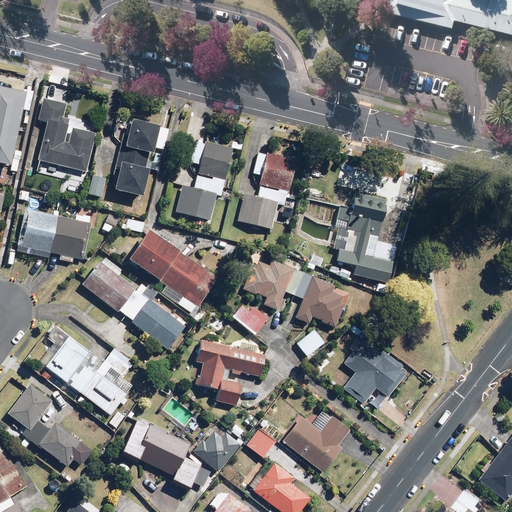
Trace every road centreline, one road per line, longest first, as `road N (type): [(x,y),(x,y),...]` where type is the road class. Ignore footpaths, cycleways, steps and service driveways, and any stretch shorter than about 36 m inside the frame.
road 1 (secondary): [(0,35),(511,161)]
road 2 (tertiary): [(377,511),(511,336)]
